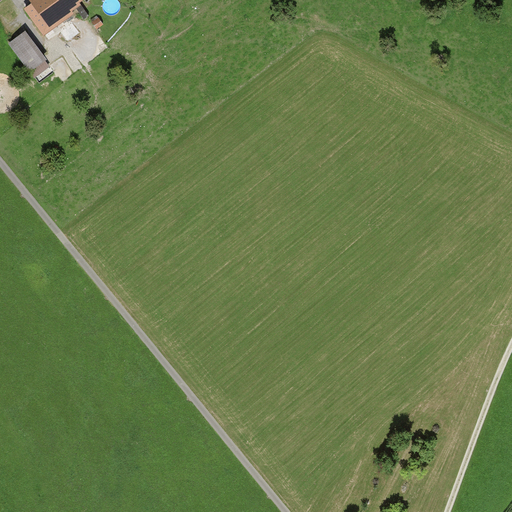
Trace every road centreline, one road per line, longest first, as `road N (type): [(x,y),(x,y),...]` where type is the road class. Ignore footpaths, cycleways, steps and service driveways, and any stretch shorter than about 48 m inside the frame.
road 1 (track): [(0,160),(286,511)]
road 2 (track): [(511,344),(448,511)]
